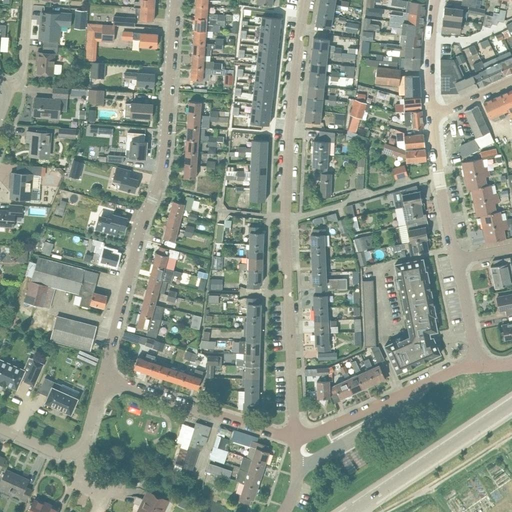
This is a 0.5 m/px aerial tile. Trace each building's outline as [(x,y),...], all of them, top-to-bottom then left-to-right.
[(154,8),(154,0),(139,0),(139,1),(135,1),(134,7),(136,7),(154,8)] [(425,3),(415,2),(400,0),(391,0),(391,5),(406,7),(406,12),(403,12),(403,13),(409,14),(424,14),(425,3)] [(462,0),(461,5),(474,7),(479,8),(480,2),(475,1),(475,0),(462,0)] [(347,12),(348,6),(341,5),(335,4),(319,1),(317,13),(332,16),(333,11),(340,12),(340,10),(347,12)] [(195,18),(225,21),(226,15),(207,14),(208,7),(196,6),(195,18)] [(136,7),(136,13),(138,13),(138,20),(143,20),(153,21),(154,8),(136,7)] [(461,22),(463,10),(444,7),(443,19),(461,22)] [(484,16),(485,10),(469,7),(468,13),(484,16)] [(503,23),(506,11),(500,10),(499,14),(497,21),(503,23)] [(71,26),(72,15),(61,14),(52,13),(42,12),(40,40),(43,40),(43,47),(58,48),(60,25),(71,26)] [(497,25),(497,21),(499,14),(493,12),(492,16),(491,24),(497,25)] [(330,28),(332,16),(317,13),(315,26),(330,28)] [(423,25),(424,14),(409,14),(403,13),(403,16),(390,14),(389,20),(407,23),(423,25)] [(490,28),(491,24),(492,16),(486,15),(484,27),(490,28)] [(135,26),(135,18),(114,16),(113,25),(135,26)] [(262,16),(260,27),(279,29),(281,19),(265,17),(262,16)] [(225,26),(225,21),(195,18),(194,30),(206,31),(212,32),(212,25),(225,26)] [(460,33),(461,22),(443,19),(441,30),(460,33)] [(421,36),(423,25),(407,23),(389,20),(389,27),(402,28),(402,34),(421,36)] [(357,33),(359,24),(347,22),(345,31),(357,33)] [(113,42),(114,26),(102,25),(101,42),(113,42)] [(260,27),(259,36),(278,38),(279,31),(279,29),(260,27)] [(205,43),(206,31),(194,30),(193,43),(205,43)] [(156,47),(157,34),(133,32),(123,31),(122,40),(132,41),(132,39),(140,39),(140,46),(156,47)] [(372,42),(373,33),(363,31),(362,41),(372,42)] [(421,36),(402,34),(400,34),(399,45),(420,47),(421,36)] [(259,36),(258,46),(277,48),(278,43),(278,38),(259,36)] [(341,53),(341,52),(342,48),(335,47),(335,46),(328,45),(329,39),(313,37),(312,50),(341,53)] [(489,40),(480,44),(483,49),(491,45),(489,40)] [(205,43),(193,43),(192,55),(204,56),(210,56),(211,49),(214,50),(214,49),(215,44),(205,43)] [(399,45),(382,43),(382,49),(401,51),(400,57),(420,58),(420,47),(399,45)] [(472,55),(478,53),(474,45),(468,48),(472,55)] [(258,46),(257,55),(276,57),(277,55),(277,48),(258,46)] [(58,48),(43,47),(42,53),(39,52),(37,74),(53,75),(53,74),(61,74),(62,65),(54,64),(55,54),(57,55),(58,48)] [(312,50),(311,62),(326,63),(327,58),(333,58),(333,57),(341,58),(341,53),(312,50)] [(504,76),(511,72),(511,55),(510,51),(496,57),(504,76)] [(459,65),(466,61),(462,54),(456,57),(459,65)] [(222,69),(222,64),(222,63),(214,63),(214,62),(204,61),(204,56),(192,55),(192,67),(203,68),(204,68),(213,68),(222,69)] [(257,55),(256,65),(275,67),(276,57),(257,55)] [(365,57),(365,64),(389,67),(396,68),(397,62),(397,61),(400,61),(400,63),(399,68),(404,69),(405,69),(409,69),(419,70),(420,58),(400,57),(398,57),(392,56),(392,62),(390,61),(369,59),(369,57),(365,57)] [(491,82),(504,76),(496,57),(483,63),(491,82)] [(463,80),(454,59),(450,59),(440,60),(441,94),(448,94),(448,95),(452,94),(452,93),(459,93),(460,96),(477,88),(472,76),(466,79),(465,78),(463,80)] [(477,88),(491,82),(483,63),(481,60),(473,65),(477,74),(472,76),(477,88)] [(104,78),(105,63),(91,62),(90,71),(90,77),(104,78)] [(325,75),(326,63),(311,62),(309,74),(325,75)] [(256,65),(255,75),(274,77),(275,67),(256,65)] [(205,87),(205,81),(203,81),(203,68),(192,67),(191,79),(194,80),(194,86),(205,87)] [(400,76),(400,70),(376,67),(375,83),(399,86),(399,82),(400,76)] [(137,73),(125,72),(124,78),(137,79),(136,86),(145,87),(147,87),(154,87),(155,74),(137,73)] [(323,87),(325,75),(309,74),(308,86),(323,87)] [(255,75),(254,84),(273,86),(274,79),(274,77),(255,75)] [(399,82),(405,82),(405,97),(420,95),(419,76),(409,77),(404,76),(405,76),(400,76),(399,82)] [(254,84),(253,94),(272,96),(273,91),(273,86),(254,84)] [(322,99),(323,87),(308,86),(307,98),(322,99)] [(67,97),(68,89),(53,88),(52,99),(35,98),(34,116),(59,118),(60,97),(67,97)] [(103,104),(104,90),(89,89),(88,103),(103,104)] [(511,90),(494,98),(501,114),(504,113),(509,111),(511,117),(511,90)] [(253,94),(252,103),(271,105),(271,103),(272,96),(253,94)] [(395,113),(405,112),(404,110),(411,109),(421,108),(420,95),(405,97),(403,97),(404,104),(395,104),(395,107),(395,113)] [(307,98),(305,110),(321,111),(322,104),(335,106),(336,101),(336,100),(329,100),(322,99),(307,98)] [(501,114),(494,98),(484,103),(488,112),(490,118),(498,115),(500,120),(506,118),(504,113),(501,114)] [(355,100),(350,115),(360,118),(361,119),(364,111),(368,112),(370,105),(355,100)] [(200,115),(201,102),(189,101),(188,114),(200,115)] [(125,103),(124,117),(137,118),(137,119),(144,120),(144,118),(151,119),(152,105),(142,104),(131,103),(131,104),(125,103)] [(252,103),(251,113),(270,115),(271,105),(252,103)] [(464,155),(479,149),(494,142),(481,115),(477,106),(464,112),(476,139),(460,146),(459,149),(459,150),(460,152),(460,153),(461,154),(462,154),(464,155)] [(93,122),(95,110),(87,109),(86,122),(93,122)] [(321,111),(305,110),(304,122),(314,123),(320,123),(321,111)] [(413,129),(423,128),(422,110),(405,112),(406,126),(412,125),(413,129)] [(251,113),(250,123),(269,125),(270,115),(251,113)] [(218,122),(218,117),(218,116),(210,116),(200,115),(188,114),(187,127),(199,128),(205,129),(209,129),(210,121),(218,122)] [(355,133),(360,118),(350,115),(347,131),(355,133)] [(208,136),(204,136),(205,129),(199,128),(187,127),(186,140),(198,141),(207,141),(216,142),(223,143),(224,137),(208,136)] [(76,138),(76,129),(59,128),(59,137),(76,138)] [(404,136),(404,133),(396,130),(398,147),(398,148),(405,150),(413,150),(413,148),(425,147),(424,134),(414,135),(404,136)] [(333,154),(335,132),(320,131),(319,141),(313,141),(312,154),(333,154)] [(48,157),(50,134),(27,132),(26,140),(31,140),(30,156),(40,157),(48,157)] [(197,153),(198,141),(186,140),(185,152),(197,153)] [(145,158),(147,142),(131,141),(130,150),(126,149),(126,157),(145,158)] [(251,148),(251,153),(267,154),(268,142),(258,142),(251,141),(251,148)] [(346,150),(349,145),(343,142),(340,147),(346,150)] [(398,148),(398,147),(385,143),(382,152),(392,156),(393,153),(406,158),(406,163),(413,162),(415,164),(418,164),(419,161),(426,161),(425,149),(413,150),(405,150),(398,148)] [(490,145),(491,152),(502,151),(501,144),(490,145)] [(196,166),(197,153),(185,152),(185,165),(196,166)] [(267,166),(267,154),(245,153),(238,153),(238,156),(250,157),(250,165),(267,166)] [(333,155),(333,154),(312,154),(311,166),(323,167),(322,173),(321,174),(320,197),(330,197),(331,186),(332,173),(328,173),(328,155),(333,155)] [(123,163),(124,156),(107,155),(107,162),(123,163)] [(483,168),(481,159),(462,163),(464,176),(466,176),(488,172),(488,167),(483,168)] [(73,160),(71,169),(80,172),(82,163),(73,160)] [(195,179),(196,166),(185,165),(184,178),(195,179)] [(266,178),(267,166),(250,165),(250,171),(237,171),(234,171),(235,167),(227,167),(227,171),(226,175),(226,176),(266,178)] [(395,179),(407,176),(407,175),(404,165),(392,169),(395,179)] [(41,176),(41,167),(37,166),(27,166),(27,174),(11,173),(10,183),(11,183),(10,198),(20,199),(28,200),(28,202),(39,203),(40,190),(31,189),(32,175),(41,176)] [(61,177),(64,175),(64,172),(61,168),(58,167),(55,169),(55,172),(58,177),(61,177)] [(135,192),(138,180),(129,177),(130,171),(121,169),(116,167),(113,181),(121,183),(119,188),(125,190),(135,192)] [(468,183),(466,183),(467,190),(471,190),(486,187),(484,178),(489,177),(488,172),(466,176),(468,183)] [(266,189),(266,178),(226,176),(225,180),(237,180),(237,181),(249,181),(249,188),(249,189),(266,189)] [(72,202),(95,208),(99,195),(66,186),(65,192),(74,194),(72,202)] [(416,186),(393,193),(395,202),(396,208),(402,207),(423,203),(423,202),(422,203),(421,197),(424,197),(423,190),(417,192),(416,186)] [(492,195),(490,186),(486,187),(471,190),(474,203),(497,198),(496,194),(492,195)] [(236,188),(236,193),(249,193),(249,201),(255,201),(265,201),(266,189),(249,189),(249,188),(244,188),(236,187),(236,188)] [(181,216),(183,209),(191,211),(195,198),(187,196),(185,204),(173,201),(170,213),(181,216)] [(477,217),(480,216),(495,213),(494,205),(498,204),(497,198),(474,203),(477,217)] [(62,216),(67,202),(61,200),(59,206),(57,205),(55,213),(62,216)] [(423,215),(422,209),(425,209),(423,203),(402,207),(405,224),(427,219),(426,214),(423,215)] [(21,218),(22,205),(10,204),(9,211),(0,210),(0,225),(13,227),(14,217),(21,218)] [(348,217),(355,216),(352,205),(345,207),(348,215),(348,217)] [(124,231),(128,218),(120,216),(121,214),(113,212),(111,219),(101,216),(98,230),(117,235),(118,229),(124,231)] [(501,222),(499,212),(495,213),(480,216),(483,229),(507,224),(506,220),(501,222)] [(178,229),(181,216),(170,213),(166,226),(178,229)] [(352,232),(359,231),(356,217),(349,218),(350,222),(352,232)] [(341,234),(347,232),(348,232),(344,219),(337,221),(341,234)] [(409,242),(427,238),(426,233),(429,232),(427,219),(405,224),(408,239),(409,242)] [(230,231),(231,221),(225,220),(224,224),(218,223),(215,244),(222,244),(224,231),(230,231)] [(486,243),(505,239),(503,230),(508,229),(507,224),(483,229),(486,243)] [(175,241),(178,229),(166,226),(163,238),(175,241)] [(263,245),(263,233),(261,233),(261,227),(249,227),(248,233),(250,233),(249,245),(263,245)] [(311,247),(324,247),(324,245),(324,235),(325,235),(325,229),(313,229),(313,235),(311,235),(311,247)] [(358,252),(367,250),(363,237),(354,240),(358,252)] [(428,251),(427,245),(430,244),(429,238),(427,238),(409,242),(400,244),(392,246),(393,251),(401,250),(410,248),(411,254),(428,251)] [(115,266),(118,253),(111,251),(112,250),(104,247),(105,242),(93,239),(92,245),(96,246),(94,253),(102,255),(100,262),(115,266)] [(46,241),(42,253),(50,256),(54,243),(46,241)] [(263,258),(263,245),(249,245),(249,250),(246,250),(246,257),(263,258)] [(156,253),(153,265),(165,268),(168,257),(177,259),(179,252),(160,247),(158,253),(156,253)] [(324,252),(324,247),(311,247),(312,260),(328,259),(327,252),(324,252)] [(360,266),(367,264),(364,251),(357,253),(360,266)] [(222,270),(223,257),(213,256),(211,269),(222,270)] [(98,273),(89,271),(41,258),(39,257),(37,263),(29,261),(25,275),(32,277),(24,303),(49,309),(54,289),(78,294),(77,296),(82,297),(79,305),(89,308),(90,304),(104,308),(107,296),(93,293),(98,273)] [(262,270),(263,258),(246,257),(246,264),(239,263),(239,270),(248,270),(262,270)] [(495,288),(511,285),(510,278),(511,277),(511,267),(510,257),(492,261),(493,266),(490,267),(495,288)] [(312,273),(325,272),(325,267),(328,267),(328,259),(312,260),(312,273)] [(425,272),(423,259),(395,264),(397,278),(402,277),(414,335),(413,336),(411,338),(411,339),(398,345),(396,341),(384,346),(397,373),(440,354),(433,338),(430,338),(429,333),(437,331),(434,316),(435,316),(427,271),(425,272)] [(181,278),(182,273),(174,271),(165,268),(153,265),(150,277),(167,282),(171,283),(173,276),(181,278)] [(262,283),(262,270),(248,270),(248,282),(247,282),(247,288),(259,289),(259,287),(259,288),(257,288),(257,283),(262,283)] [(326,279),(325,272),(312,273),(313,285),(317,285),(318,290),(327,290),(346,289),(346,279),(326,279)] [(164,294),(167,282),(150,277),(147,290),(158,293),(159,293),(164,294)] [(222,289),(222,279),(212,279),(212,280),(210,280),(209,290),(211,290),(211,289),(222,289)] [(363,294),(374,293),(373,280),(362,281),(363,294)] [(155,305),(158,293),(147,290),(143,302),(155,305)] [(314,308),(327,308),(326,296),(327,296),(327,290),(318,290),(318,295),(313,296),(314,308)] [(374,307),(374,293),(363,294),(363,307),(374,307)] [(511,294),(497,298),(499,311),(505,310),(506,316),(511,314),(511,294)] [(175,303),(176,297),(168,295),(166,301),(175,303)] [(208,295),(208,303),(218,304),(219,295),(208,295)] [(259,300),(259,298),(247,298),(246,304),(247,304),(247,316),(261,317),(261,304),(256,304),(256,299),(258,299),(258,300),(259,300)] [(152,317),(155,305),(143,302),(140,314),(152,317)] [(364,320),(375,320),(374,307),(363,307),(364,320)] [(17,308),(13,317),(20,321),(24,312),(17,308)] [(327,312),(327,308),(314,308),(314,321),(330,320),(330,312),(327,312)] [(140,314),(137,327),(146,329),(147,329),(146,335),(156,337),(161,320),(152,317),(140,314)] [(260,329),(261,317),(247,316),(247,321),(244,321),(244,329),(260,329)] [(90,350),(96,327),(86,324),(57,317),(51,340),(80,348),(90,350)] [(330,326),(330,320),(314,321),(315,333),(328,333),(338,332),(338,326),(330,326)] [(375,333),(375,320),(364,320),(364,333),(375,333)] [(511,323),(502,325),(503,333),(501,333),(503,339),(504,339),(505,340),(511,338),(511,323)] [(260,341),(260,329),(244,329),(243,337),(246,337),(246,341),(260,341)] [(328,345),(328,333),(315,333),(315,346),(318,346),(318,351),(330,351),(330,345),(328,345)] [(375,333),(364,333),(365,347),(376,346),(375,333)] [(202,340),(201,348),(208,349),(215,350),(216,342),(209,341),(202,340)] [(259,354),(260,341),(246,341),(239,341),(239,353),(243,353),(259,354)] [(163,352),(166,344),(160,342),(157,350),(163,352)] [(379,347),(370,347),(376,360),(378,363),(383,361),(385,360),(384,360),(379,347)] [(197,354),(191,352),(189,360),(195,362),(197,354)] [(259,366),(259,354),(243,353),(243,359),(236,359),(236,365),(245,366),(259,366)] [(150,374),(155,356),(147,354),(145,360),(137,357),(134,369),(150,374)] [(221,365),(221,356),(207,355),(207,365),(214,365),(221,365)] [(160,365),(155,363),(154,363),(156,356),(155,356),(150,374),(165,379),(169,368),(170,365),(161,362),(160,365)] [(34,385),(43,365),(36,361),(31,373),(0,359),(0,383),(5,386),(6,385),(16,389),(21,379),(24,381),(34,385)] [(368,359),(363,361),(367,370),(368,370),(374,384),(382,380),(382,381),(387,379),(385,375),(384,375),(379,365),(372,368),(368,359)] [(357,375),(363,389),(374,384),(368,370),(367,370),(360,373),(355,361),(351,363),(357,375)] [(259,379),(259,366),(245,366),(245,371),(242,371),(242,379),(259,379)] [(363,389),(357,375),(350,378),(347,372),(348,372),(345,366),(340,368),(343,374),(346,380),(345,380),(351,394),(356,391),(357,393),(363,390),(363,389)] [(181,384),(185,373),(169,368),(165,379),(181,384)] [(329,389),(328,374),(328,368),(317,368),(317,375),(321,375),(321,381),(317,381),(317,398),(330,398),(329,395),(329,389)] [(201,378),(203,372),(195,369),(193,376),(185,373),(181,384),(198,389),(201,378)] [(70,413),(77,399),(59,390),(61,385),(45,378),(38,392),(48,396),(46,402),(55,406),(54,407),(61,410),(61,409),(70,413)] [(258,392),(259,379),(242,379),(242,386),(245,386),(245,391),(258,392)] [(351,394),(345,380),(334,385),(334,387),(329,389),(329,395),(337,392),(340,399),(345,396),(346,398),(352,395),(351,394)] [(256,404),(258,404),(258,392),(245,391),(244,403),(243,403),(243,409),(255,410),(256,404)] [(211,427),(196,422),(194,428),(188,446),(194,448),(196,443),(202,444),(205,445),(211,427)] [(265,464),(269,452),(266,451),(268,446),(257,442),(258,438),(247,434),(245,439),(251,441),(250,446),(255,448),(252,460),(265,464)] [(221,449),(224,439),(217,436),(213,446),(221,449)] [(186,452),(197,456),(199,450),(194,448),(188,446),(186,452)] [(215,460),(218,453),(212,451),(209,458),(215,460)] [(184,458),(195,462),(197,456),(186,452),(184,458)] [(243,457),(239,468),(246,470),(261,475),(265,464),(252,460),(248,458),(243,457)] [(182,464),(193,467),(195,462),(184,458),(182,464)] [(180,470),(191,473),(193,467),(182,464),(181,467),(180,470)] [(221,477),(223,469),(209,464),(206,472),(221,477)] [(174,465),(172,474),(178,476),(180,470),(181,467),(174,465)] [(26,501),(31,490),(25,487),(29,480),(6,470),(0,483),(0,486),(21,496),(20,499),(26,501)] [(180,470),(178,476),(189,479),(191,473),(180,470)] [(257,487),(261,475),(246,470),(244,477),(237,474),(235,481),(244,484),(244,483),(257,487)] [(253,500),(257,487),(244,483),(244,484),(241,495),(239,494),(237,500),(249,504),(250,503),(251,499),(253,500)] [(163,511),(168,501),(156,495),(147,491),(143,500),(145,501),(142,507),(140,506),(137,511),(163,511)] [(49,507),(34,500),(28,511),(56,511),(59,508),(50,505),(49,507)]
